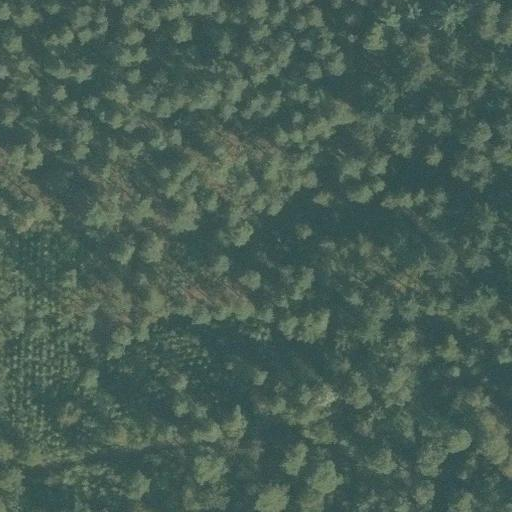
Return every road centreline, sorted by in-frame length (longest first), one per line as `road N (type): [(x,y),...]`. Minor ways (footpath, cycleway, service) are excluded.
road 1 (track): [(339,511),(341,0)]
road 2 (track): [(342,407),(511,372)]
